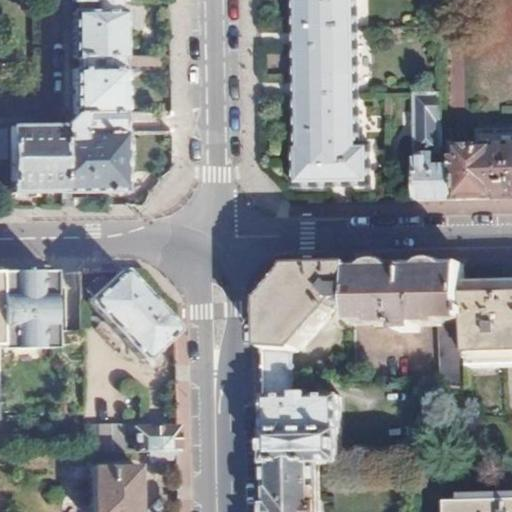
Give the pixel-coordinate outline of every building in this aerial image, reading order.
[(294,0),(301,146),(294,147),(296,187),(373,184),(371,144),(361,145),(354,0),(294,0)] [(76,13),(70,13),(72,58),(78,58),(119,58),(119,13),(115,13),(115,2),(76,3),(76,13)] [(78,70),(70,71),(70,115),(120,115),(119,58),(78,58),(78,70)] [(439,94),(414,94),(415,153),(417,153),(440,153),(440,150),(440,103),(439,94)] [(60,128),(4,127),(5,195),(61,194),(60,128)] [(66,133),(60,128),(61,194),(61,208),(70,207),(70,201),(66,201),(66,194),(121,193),(120,133),(66,133)] [(455,149),(440,150),(440,153),(417,153),(419,202),(511,199),(511,129),(477,130),(477,147),(455,147),(455,149)] [(285,281),(277,291),(269,299),(263,303),(264,348),(261,348),(261,352),(294,352),(302,352),(343,305),(354,316),(354,317),(354,328),(377,326),(377,329),(399,328),(399,333),(419,333),(419,327),(439,327),(442,386),(468,386),(467,364),(463,291),(462,265),(292,268),(288,275),(285,281)] [(90,300),(86,303),(86,307),(132,359),(140,359),(172,329),(121,272),(120,272),(105,285),(100,279),(84,294),(90,300)] [(44,273),(0,274),(0,345),(9,345),(9,348),(33,348),(33,344),(45,344),(44,273)] [(511,289),(463,291),(467,364),(511,361),(511,289)] [(261,356),(265,356),(265,367),(295,367),(294,352),(261,352),(261,356)] [(261,371),(265,371),(265,380),(295,380),(295,377),(295,367),(265,367),(261,367),(261,371)] [(262,386),(265,386),(265,396),(261,396),(261,400),(296,400),(295,380),(265,380),(262,380),(262,386)] [(261,403),(265,403),(266,467),(319,466),(341,466),(342,462),(340,399),(296,400),(261,400),(261,403)] [(94,427),(80,427),(80,453),(80,455),(95,455),(95,453),(94,427)] [(175,429),(133,431),(134,453),(175,453),(175,437),(175,429)] [(319,511),(319,466),(266,467),(266,511),(319,511)] [(135,511),(136,468),(86,468),(84,511),(135,511)] [(511,511),(511,498),(473,499),(473,511),(511,511)] [(473,511),(473,499),(451,500),(451,511),(473,511)]
